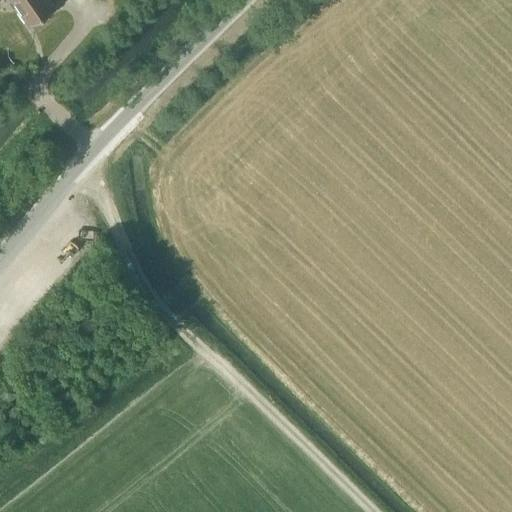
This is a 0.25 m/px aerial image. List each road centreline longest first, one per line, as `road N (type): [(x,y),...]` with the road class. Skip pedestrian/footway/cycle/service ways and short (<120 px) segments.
road 1 (track): [(80,165),(104,192),(142,282),(169,315),(370,511)]
road 2 (unclassified): [(0,258),(126,116),(244,0)]
